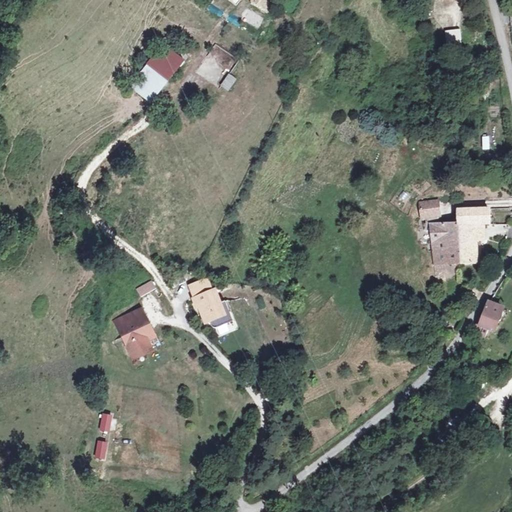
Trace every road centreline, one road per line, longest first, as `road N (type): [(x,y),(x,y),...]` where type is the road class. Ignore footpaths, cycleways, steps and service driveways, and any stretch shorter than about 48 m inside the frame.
road 1 (unclassified): [(249,511),(427,375),(511,259)]
road 2 (unclassified): [(242,511),(239,485),(264,436),(262,408),(179,314)]
road 3 (track): [(374,511),(489,423),(511,386)]
road 4 (track): [(179,314),(148,267),(82,205)]
road 5 (track): [(154,114),(239,0)]
